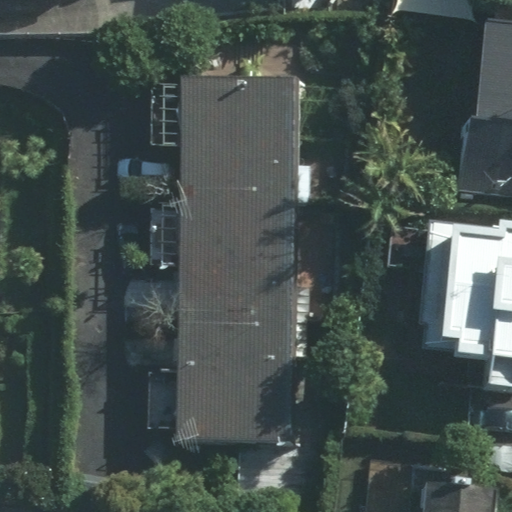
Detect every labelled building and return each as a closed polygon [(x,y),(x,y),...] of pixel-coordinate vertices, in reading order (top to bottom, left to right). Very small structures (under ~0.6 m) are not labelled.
[(511,204),(511,56),(464,54),(455,201),(511,204)] [(293,78),(172,75),(165,447),(286,449),(293,78)] [(511,237),(423,235),(419,366),(475,368),(475,394),(511,394),(511,237)] [(116,511),(121,482),(64,474),(59,508),(83,511),(116,511)] [(306,511),(308,480),(252,477),(250,511),(306,511)] [(487,511),(488,497),(401,494),(400,511),(487,511)]
